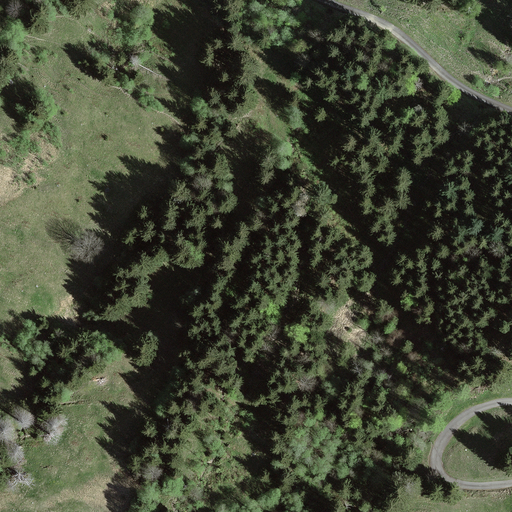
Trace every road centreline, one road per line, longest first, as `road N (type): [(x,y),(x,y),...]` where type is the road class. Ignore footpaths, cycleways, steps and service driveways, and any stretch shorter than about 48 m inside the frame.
road 1 (track): [(315,0),(391,27),(455,85),(511,110)]
road 2 (track): [(511,401),(461,418),(435,452),(452,481),(511,483)]
